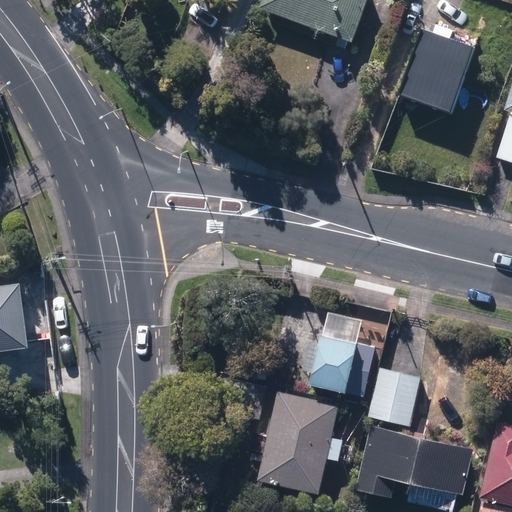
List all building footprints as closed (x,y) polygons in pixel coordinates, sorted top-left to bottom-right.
[(263,0),(260,11),(352,46),(368,0),(263,0)] [(398,99),(451,118),(476,49),(451,40),(454,33),(436,27),(433,35),(421,31),(398,99)] [(511,85),(503,113),(511,116),(511,85)] [(496,161),(511,166),(511,119),(509,119),(496,161)] [(452,205),(475,211),(478,199),(455,193),(452,205)] [(0,345),(24,342),(17,287),(0,289),(0,345)] [(309,386),(364,399),(376,350),(356,345),(362,322),(329,315),(324,338),(320,337),(318,347),(310,345),(303,374),(311,376),(309,386)] [(250,380),(266,384),(268,372),(252,368),(250,380)] [(369,419),(411,429),(422,380),(380,369),(369,419)] [(214,415),(251,424),(260,387),(222,379),(214,415)] [(259,483),(319,497),(327,462),(339,464),(344,442),(332,440),(339,409),(279,395),(259,483)] [(479,500),(511,507),(511,427),(497,424),(479,500)] [(434,501),(455,506),(457,497),(464,498),(475,452),(371,427),(355,493),(391,501),(395,483),(435,493),(434,501)] [(210,511),(231,511),(235,493),(215,489),(210,511)] [(327,511),(335,511),(340,497),(332,495),(327,511)]
